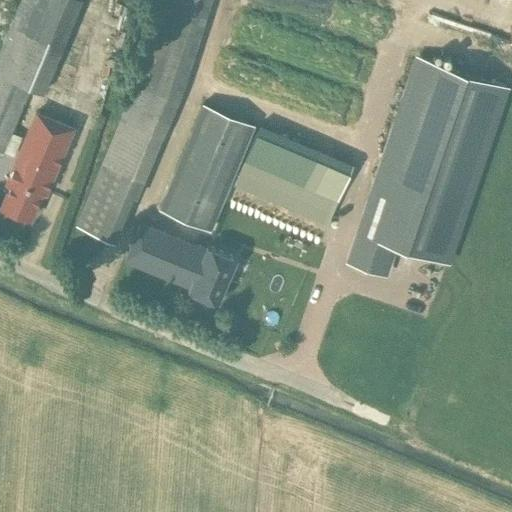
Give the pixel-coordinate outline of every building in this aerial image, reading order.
[(20,0),(0,49),(0,150),(3,152),(30,88),(41,93),(79,0),(20,0)] [(398,0),(397,3),(491,34),(501,0),(500,0),(398,0)] [(446,262),(506,85),(419,55),(349,263),(383,274),(393,244),(446,262)] [(175,102),(134,85),(95,180),(136,197),(175,102)] [(253,124),(203,103),(159,207),(210,229),(253,124)] [(73,127),(36,111),(6,182),(10,184),(1,206),(30,218),(41,191),(45,193),(73,127)] [(244,162),(235,182),(328,222),(336,201),(244,162)] [(140,221),(125,258),(191,285),(193,281),(220,293),(232,264),(219,258),(220,254),(140,221)] [(265,331),(287,338),(306,283),(284,275),(265,331)]
